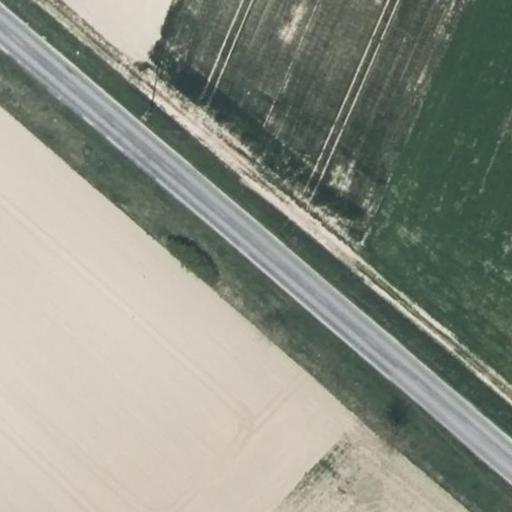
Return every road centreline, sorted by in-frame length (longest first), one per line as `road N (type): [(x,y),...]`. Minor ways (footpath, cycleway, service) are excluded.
road 1 (tertiary): [(0,18),(511,454)]
road 2 (track): [(511,404),(36,0)]
